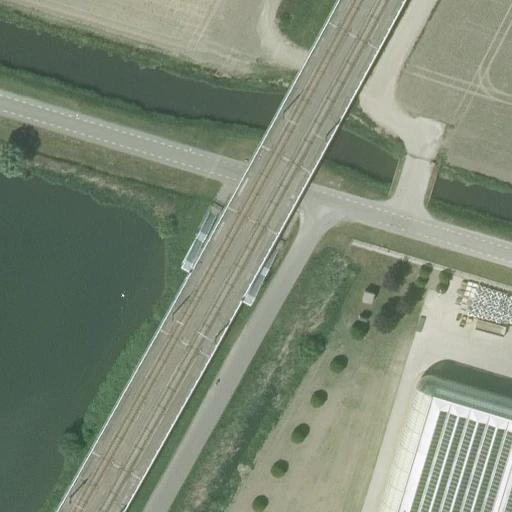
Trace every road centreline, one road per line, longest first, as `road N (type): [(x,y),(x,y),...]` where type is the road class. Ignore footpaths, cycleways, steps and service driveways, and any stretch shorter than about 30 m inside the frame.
road 1 (unclassified): [(149,511),(323,199)]
road 2 (unclassified): [(0,102),(323,199)]
road 3 (unclassified): [(323,199),(511,255)]
